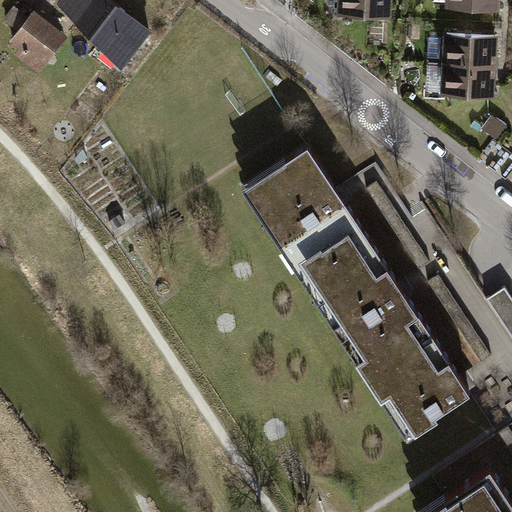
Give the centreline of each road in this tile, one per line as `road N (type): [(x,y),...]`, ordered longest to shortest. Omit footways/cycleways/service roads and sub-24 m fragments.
road 1 (track): [(273,511),(99,252),(0,133)]
road 2 (tertiary): [(227,0),(511,221)]
